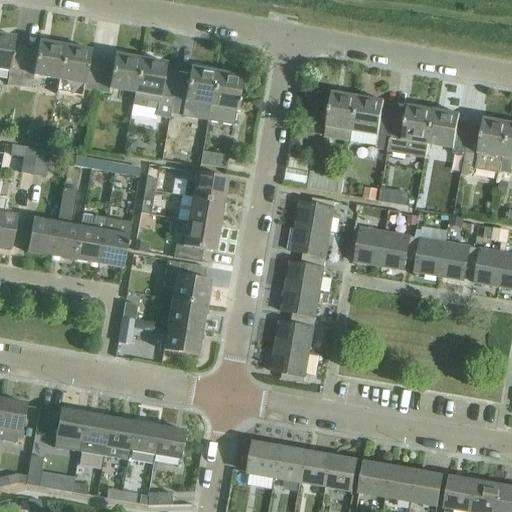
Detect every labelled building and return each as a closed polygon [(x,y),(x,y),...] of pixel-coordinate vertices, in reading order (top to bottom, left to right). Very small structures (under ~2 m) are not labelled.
[(19,79),(25,47),(13,45),(14,38),(0,35),(0,70),(8,72),(7,77),(19,79)] [(57,81),(63,47),(38,42),(36,49),(25,47),(19,79),(31,81),(31,76),(57,81)] [(95,92),(100,61),(89,59),(90,51),(63,47),(57,81),(84,85),(83,90),(95,92)] [(134,94),(140,60),(114,55),(112,63),(100,61),(95,92),(107,94),(108,89),(134,94)] [(140,60),(134,94),(132,107),(157,111),(156,118),(168,120),(169,115),(175,74),(164,72),(165,65),(140,60)] [(209,108),(215,73),(189,69),(187,76),(175,74),(169,115),(192,119),(194,105),(209,108)] [(215,73),(209,108),(207,122),(232,127),(241,78),(215,73)] [(351,132),(357,97),(331,92),(324,127),(322,138),(349,142),(351,132)] [(374,149),(386,152),(393,110),(381,108),(382,101),(357,97),(351,132),(349,142),(374,147),(374,149)] [(424,158),(426,145),(432,110),(406,106),(405,112),(393,110),(386,152),(424,158)] [(451,155),(463,157),(469,124),(457,122),(458,115),(432,110),(426,145),(452,149),(451,155)] [(499,173),(499,174),(508,124),(482,119),(481,126),(469,124),(463,157),(460,175),(472,177),(473,171),(499,175),(499,173)] [(511,124),(508,124),(499,174),(509,175),(511,160),(511,124)] [(20,174),(32,176),(36,152),(11,148),(10,157),(23,159),(20,174)] [(48,154),(36,152),(32,176),(44,178),(48,154)] [(199,165),(224,169),(226,158),(201,153),(199,165)] [(73,168),(90,171),(92,161),(75,158),(73,168)] [(90,171),(113,176),(115,165),(92,161),(90,171)] [(115,165),(113,176),(138,180),(140,170),(115,165)] [(305,189),(340,195),(343,177),(308,171),(305,189)] [(183,197),(191,198),(223,203),(227,180),(195,175),(193,184),(186,183),(183,197)] [(146,179),(144,190),(154,192),(156,181),(146,179)] [(50,258),(74,262),(80,228),(71,226),(77,193),(62,190),(56,224),(50,258)] [(154,192),(144,190),(140,215),(150,217),(154,192)] [(391,191),(381,190),(379,202),(389,204),(391,191)] [(191,198),(187,223),(219,229),(223,203),(191,198)] [(0,200),(0,249),(10,251),(17,217),(2,214),(5,201),(0,200)] [(299,204),(295,228),(329,234),(335,204),(311,200),(310,206),(299,204)] [(74,262),(98,267),(106,219),(82,215),(80,228),(74,262)] [(26,254),(50,258),(56,224),(32,219),(26,254)] [(106,219),(98,267),(122,271),(130,224),(106,219)] [(219,229),(187,223),(183,247),(175,245),(173,259),(201,264),(203,250),(215,252),(219,229)] [(302,255),(301,260),(324,264),(329,234),(295,228),(291,253),(302,255)] [(353,264),(379,269),(385,235),(354,229),(350,251),(355,252),(353,264)] [(495,229),(492,241),(500,243),(498,255),(504,256),(505,256),(509,232),(495,229)] [(405,261),(411,262),(415,240),(385,235),(379,269),(403,273),(405,261)] [(414,275),(438,279),(444,245),(415,240),(411,262),(416,263),(414,275)] [(465,272),(471,273),(475,251),(444,245),(438,279),(463,284),(465,272)] [(474,285),(498,289),(504,256),(498,255),(475,251),(471,273),(475,274),(474,285)] [(504,256),(498,289),(511,291),(511,257),(505,256),(504,256)] [(289,264),(285,288),(319,294),(324,264),(301,260),(300,266),(289,264)] [(174,289),(172,301),(206,307),(210,282),(200,280),(202,268),(167,262),(163,287),(174,289)] [(291,316),(290,320),(314,325),(319,294),(285,288),(281,314),(291,316)] [(172,301),(168,327),(202,332),(206,307),(172,301)] [(123,305),(121,319),(134,321),(136,307),(123,305)] [(134,321),(121,319),(117,344),(129,346),(134,321)] [(279,324),(275,349),(308,355),(314,325),(290,320),(289,326),(279,324)] [(202,332),(168,327),(163,352),(197,358),(202,332)] [(308,355),(275,349),(270,374),(281,376),(280,381),(303,385),(308,355)] [(311,371),(320,372),(323,353),(314,352),(311,371)] [(1,400),(0,403),(0,442),(16,445),(16,440),(21,441),(23,433),(20,432),(25,405),(1,400)] [(55,438),(80,443),(85,415),(60,410),(55,438)] [(105,447),(110,419),(85,415),(80,443),(79,449),(104,454),(105,447)] [(129,452),(134,424),(110,419),(105,447),(104,454),(128,458),(129,452)] [(129,452),(154,456),(159,428),(134,424),(129,452)] [(159,428),(154,456),(178,461),(183,433),(159,428)] [(248,474),(273,478),(278,449),(253,445),(248,474)] [(273,478),(299,483),(304,454),(278,449),(273,478)] [(299,483),(324,487),(329,458),(304,454),(299,483)] [(25,485),(38,488),(43,459),(30,457),(25,485)] [(329,458),(324,487),(350,492),(355,463),(329,458)] [(360,493),(384,498),(390,469),(365,464),(360,493)] [(384,498),(410,502),(415,474),(390,469),(384,498)] [(45,485),(72,486),(73,472),(45,471),(45,485)] [(415,474),(410,502),(436,507),(442,478),(415,474)] [(7,478),(0,479),(0,489),(9,487),(7,478)] [(444,508),(463,511),(470,511),(476,484),(449,479),(444,508)] [(470,511),(496,511),(501,489),(476,484),(470,511)] [(71,494),(86,497),(88,488),(73,485),(71,494)] [(496,511),(511,511),(511,490),(501,489),(496,511)] [(106,501),(120,503),(122,493),(108,491),(106,501)] [(122,493),(120,503),(135,506),(137,496),(122,493)] [(147,508),(170,508),(170,496),(147,496),(147,508)]
